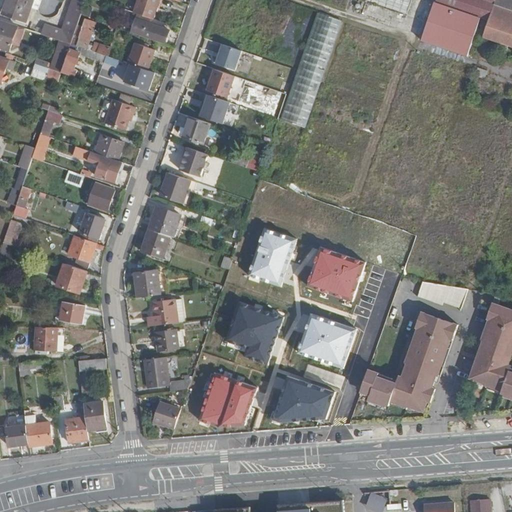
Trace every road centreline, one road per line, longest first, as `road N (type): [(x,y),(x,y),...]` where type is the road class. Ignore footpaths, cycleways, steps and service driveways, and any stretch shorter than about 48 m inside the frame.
road 1 (residential): [(204,0),(114,274),(134,465)]
road 2 (residential): [(135,491),(511,462)]
road 3 (residential): [(458,440),(427,451),(272,463),(254,454)]
road 4 (residential): [(458,440),(254,454)]
road 5 (residential): [(134,465),(0,488)]
road 6 (residential): [(254,454),(134,465)]
